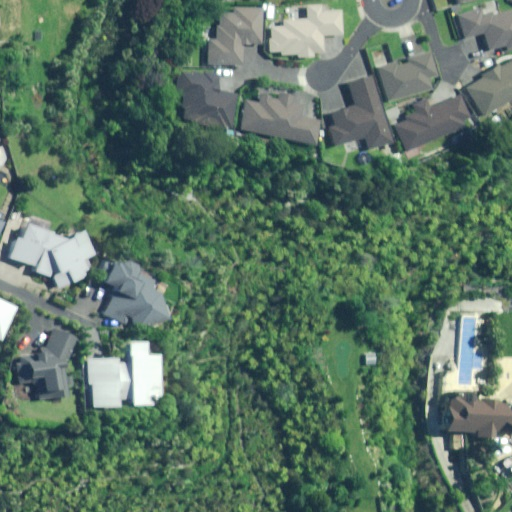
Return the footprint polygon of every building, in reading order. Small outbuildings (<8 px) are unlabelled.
[(269,20),(269,6),(261,6),(261,20),(269,20)] [(336,10),(327,10),(327,9),(316,9),(316,6),(301,6),(301,21),(268,22),(268,27),(265,27),(265,39),(264,39),(264,52),(267,52),(275,52),(275,56),(292,55),(292,58),(309,58),(309,55),(319,55),(318,36),(336,36),(336,10)] [(247,46),(247,45),(257,45),(257,9),(226,9),(226,12),(209,12),(209,40),(200,40),(200,65),(236,66),(236,46),(247,46)] [(477,13),(476,9),(452,16),(459,40),(478,34),(483,51),(500,46),(501,51),(511,47),(511,12),(511,10),(488,16),(487,10),(477,13)] [(431,77),(425,52),(372,67),(382,103),(426,91),(423,79),(431,77)] [(511,57),(496,67),(496,65),(475,77),(477,79),(460,88),(476,117),(511,96),(511,57)] [(171,108),(173,108),(172,120),(186,122),(186,125),(224,129),(228,94),(210,93),(212,74),(195,72),(195,74),(169,72),(167,94),(173,95),(171,108)] [(349,107),(326,113),(329,125),(322,128),(328,147),(357,138),(360,151),(385,143),(366,77),(342,83),(349,107)] [(288,101),(289,98),(273,94),(271,101),(261,99),(259,105),(238,101),(231,130),(307,146),(312,121),(294,118),(297,103),(288,101)] [(407,106),(410,113),(400,116),(402,121),(388,127),(398,151),(459,128),(456,120),(463,117),(455,96),(424,108),(421,100),(407,106)] [(496,126),(490,116),(478,123),(484,133),(496,126)] [(395,164),(391,153),(381,156),(384,167),(395,164)] [(60,240),(20,224),(6,260),(47,276),(50,290),(81,273),(75,260),(87,254),(75,232),(60,240)] [(126,329),(131,332),(161,319),(148,293),(145,291),(149,282),(130,274),(134,265),(116,257),(112,265),(106,262),(98,283),(108,287),(96,317),(126,329)] [(0,332),(12,309),(0,303),(0,332)] [(40,348),(27,350),(30,364),(8,365),(9,386),(30,385),(31,399),(60,398),(59,378),(57,378),(58,368),(69,339),(47,331),(40,348)] [(135,355),(135,343),(116,343),(116,360),(77,360),(77,385),(81,385),(81,407),(104,408),(104,400),(116,400),(116,406),(142,406),(142,396),(148,396),(148,355),(135,355)] [(511,400),(510,403),(500,391),(491,400),(471,399),(471,393),(440,392),(439,431),(469,432),(469,438),(490,439),(490,435),(499,427),(506,435),(511,429),(511,400)]
